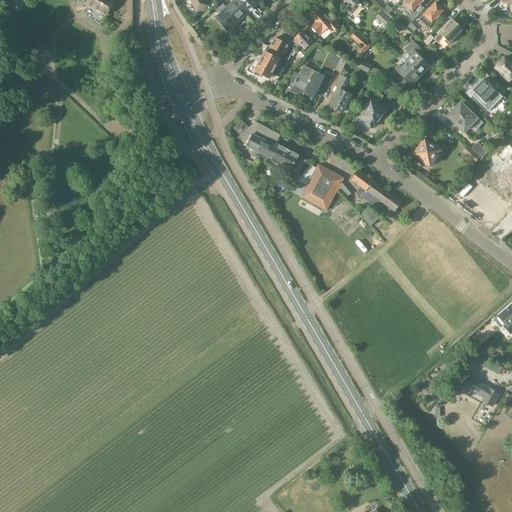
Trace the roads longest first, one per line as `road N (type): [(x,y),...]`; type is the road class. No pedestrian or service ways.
road 1 (secondary): [(419,511),(179,97)]
road 2 (track): [(219,169),(0,356)]
road 3 (residential): [(369,158),(482,46),(480,14),(465,0)]
road 4 (residential): [(511,264),(369,158)]
road 5 (residential): [(369,158),(218,80)]
